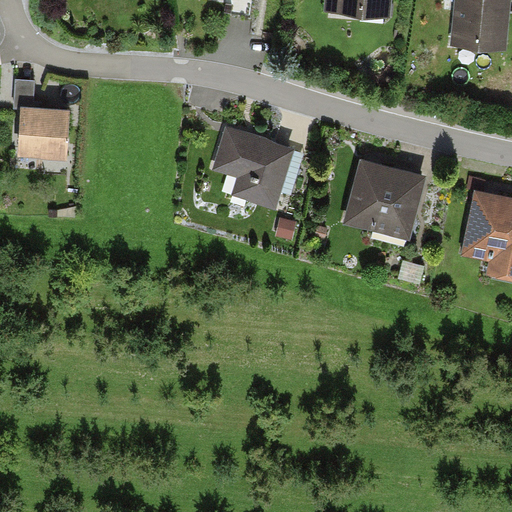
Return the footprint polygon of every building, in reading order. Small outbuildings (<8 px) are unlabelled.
[(396,0),(333,0),(332,14),(394,20),(396,0)] [(511,45),(511,0),(460,0),(457,42),(511,47),(511,45)] [(74,109),(26,105),(23,153),(70,157),(74,109)] [(299,147),(232,125),(217,171),(244,180),(240,191),(280,204),(299,147)] [(430,175),(364,158),(348,221),(414,238),(430,175)] [(511,196),(478,190),(465,253),(493,259),(491,271),(511,275),(511,196)]
